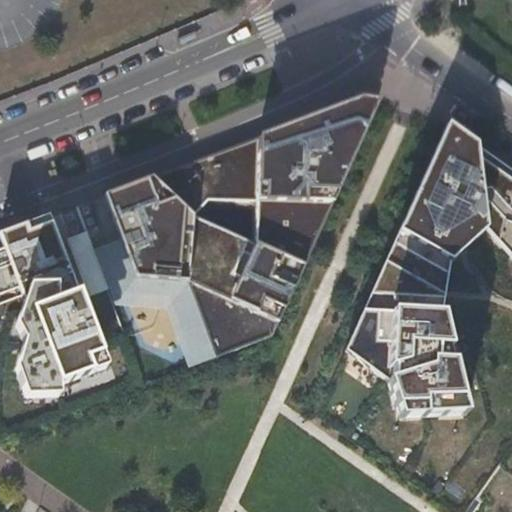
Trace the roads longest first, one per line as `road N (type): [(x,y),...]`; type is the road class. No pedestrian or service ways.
road 1 (secondary): [(0,141),(336,0)]
road 2 (residential): [(367,0),(401,44),(511,124)]
